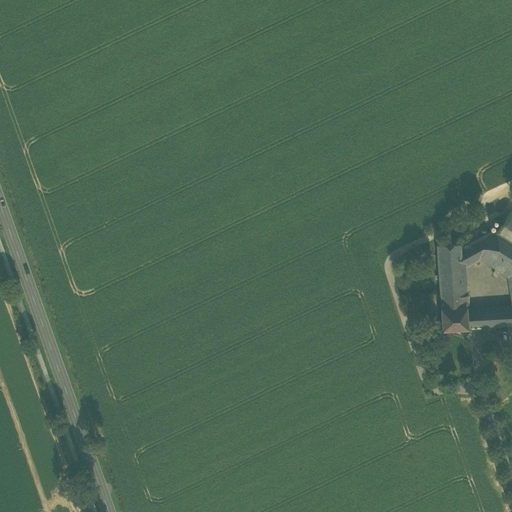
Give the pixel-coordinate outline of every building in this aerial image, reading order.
[(511,211),(510,210),(495,233),(505,240),(511,244),(511,211)] [(489,228),(493,230),(498,222),(494,220),(489,228)] [(480,259),(488,255),(500,248),(505,240),(495,233),(492,231),(460,249),(461,267),(466,267),(480,259)] [(511,244),(505,240),(500,248),(488,255),(511,269),(511,244)] [(462,283),(461,267),(460,249),(460,243),(436,244),(440,293),(457,291),(457,283),(462,283)] [(511,269),(488,255),(480,259),(507,277),(511,307),(511,306),(511,269)] [(440,293),(441,307),(466,306),(466,304),(468,304),(467,283),(462,283),(457,283),(457,291),(440,293)] [(466,309),(466,306),(441,307),(442,329),(467,327),(466,309)] [(483,326),(511,324),(511,306),(511,307),(482,308),(483,326)] [(467,327),(483,326),(482,308),(466,309),(467,327)]
